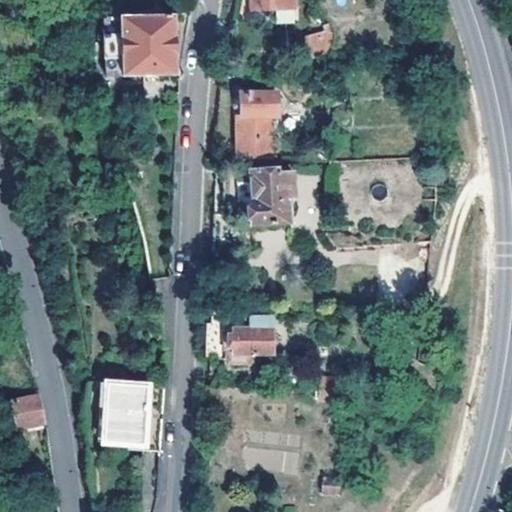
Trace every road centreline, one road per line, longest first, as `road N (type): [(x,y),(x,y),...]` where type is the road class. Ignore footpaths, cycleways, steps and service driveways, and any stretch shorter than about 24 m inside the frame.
road 1 (residential): [(177,511),(210,0)]
road 2 (tertiary): [(71,511),(46,363),(0,197)]
road 3 (tertiary): [(511,269),(511,203),(493,94),(465,0)]
road 4 (tertiary): [(469,511),(501,390),(511,307)]
